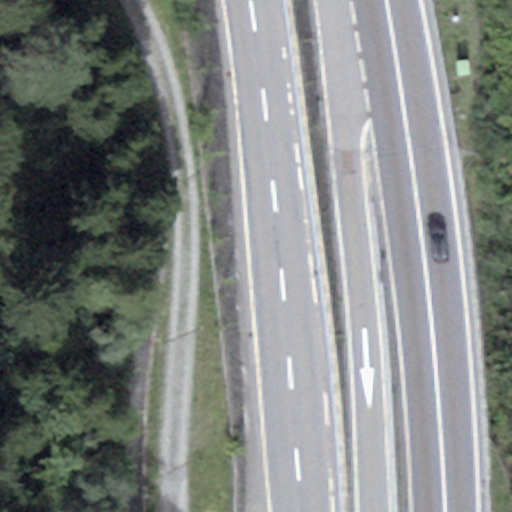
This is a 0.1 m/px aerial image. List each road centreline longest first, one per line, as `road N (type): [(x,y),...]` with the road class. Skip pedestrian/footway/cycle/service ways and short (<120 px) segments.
road 1 (track): [(169,511),(183,152),(158,45),(122,0)]
road 2 (primary): [(249,0),(304,511)]
road 3 (trunk): [(387,18),(347,111),(372,511)]
road 4 (trunk): [(443,511),(417,198),(387,18)]
